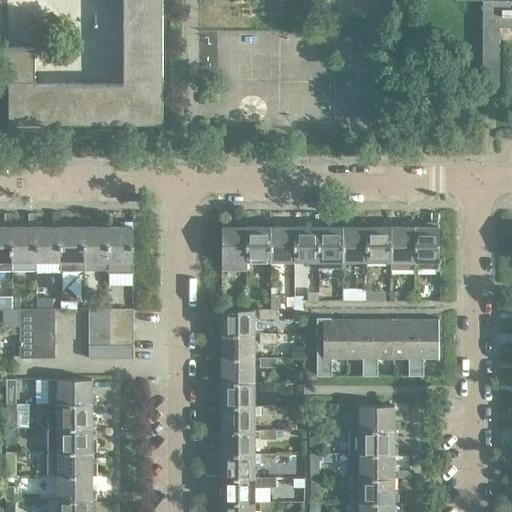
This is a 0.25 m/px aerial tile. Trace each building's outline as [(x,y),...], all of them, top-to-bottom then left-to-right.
[(35,46),(0,46),(0,80),(8,81),(9,122),(162,122),(162,0),(123,0),(123,83),(35,83),(35,46)] [(511,0),(482,0),(482,84),(499,84),(499,26),(511,26),(511,0)] [(0,269),(13,270),(12,226),(12,221),(5,221),(0,221),(0,269)] [(24,226),(12,226),(13,270),(36,270),(36,260),(36,226),(36,222),(23,221),(24,226)] [(47,226),(36,226),(36,260),(61,260),(60,226),(60,221),(47,222),(47,226)] [(96,226),(84,226),(84,270),(108,270),(108,260),(108,226),(108,222),(96,221),(96,226)] [(233,226),(221,226),(221,270),(246,270),(246,261),(246,226),(246,221),(234,221),(233,226)] [(257,227),(246,226),(246,261),(270,261),(270,226),(270,221),(258,221),(257,227)] [(282,226),(270,226),(270,261),(294,261),(294,226),(294,221),(282,221),(282,226)] [(306,226),(294,226),(294,261),(318,261),(318,226),(318,221),(305,222),(306,226)] [(329,226),(318,226),(318,261),(318,268),(342,268),(342,261),(342,226),(342,221),(329,221),(329,226)] [(353,226),(342,226),(342,261),(366,261),(366,226),(366,221),(353,221),(353,226)] [(366,226),(366,261),(390,260),(390,226),(390,221),(378,221),(378,226),(366,226)] [(390,260),(389,268),(414,268),(414,226),(414,221),(402,221),(402,226),(390,226),(390,260)] [(425,226),(414,226),(414,268),(439,268),(439,226),(438,226),(438,221),(430,221),(426,221),(425,226)] [(71,226),(60,226),(61,260),(61,270),(84,270),(84,226),(84,222),(72,222),(71,226)] [(119,226),(108,226),(108,260),(108,270),(132,270),(133,260),(133,226),(132,226),(132,222),(119,222),(119,226)] [(365,300),(365,287),(342,287),(342,300),(365,300)] [(319,290),(319,299),(330,299),(330,290),(319,290)] [(367,292),(367,300),(387,300),(387,291),(367,291),(367,292)] [(399,291),(389,291),(389,300),(399,300),(399,291)] [(271,293),(271,308),(281,308),(281,293),(271,293)] [(11,296),(0,295),(0,307),(11,308),(11,296)] [(296,295),(296,307),(305,307),(305,295),(296,295)] [(37,297),(37,308),(53,308),(53,297),(37,297)] [(20,308),(20,357),(33,357),(33,345),(33,333),(33,320),(34,308),(29,308),(20,308)] [(34,308),(33,320),(55,321),(55,308),(53,308),(37,308),(34,308)] [(111,308),(89,308),(89,321),(111,321),(111,308)] [(133,308),(111,308),(111,321),(133,321),(133,308)] [(222,308),(222,333),(254,333),(254,308),(222,308)] [(276,308),(260,308),(260,318),(276,318),(276,308)] [(438,319),(416,319),(416,375),(424,375),(424,357),(438,357),(438,358),(439,358),(439,317),(438,317),(438,319)] [(347,319),(331,319),(331,324),(331,330),(331,335),(331,341),(331,346),(317,346),(317,375),(332,375),(332,357),(347,357),(347,319)] [(370,319),(347,319),(347,357),(363,357),(363,375),(370,375),(370,319)] [(393,319),(370,319),(370,375),(378,375),(378,357),(393,357),(393,319)] [(416,319),(393,319),(393,357),(409,357),(409,375),(416,375),(416,319)] [(55,321),(33,320),(33,333),(55,333),(55,321)] [(111,321),(89,321),(89,333),(111,332),(111,321)] [(133,321),(111,321),(111,332),(133,332),(133,321)] [(111,332),(89,333),(89,345),(111,345),(111,332)] [(133,332),(111,332),(111,345),(133,345),(133,332)] [(55,333),(33,333),(33,345),(55,344),(55,333)] [(222,333),(222,357),(254,358),(254,333),(222,333)] [(276,334),(260,334),(260,343),(276,343),(276,334)] [(33,345),(33,357),(55,357),(55,344),(33,345)] [(133,345),(111,345),(89,345),(89,357),(133,358),(133,345)] [(222,357),(222,382),(254,381),(254,358),(222,357)] [(276,357),(260,357),(260,367),(276,367),(276,357)] [(6,378),(6,402),(16,402),(16,378),(6,378)] [(47,378),(35,378),(35,402),(47,402),(92,403),(97,403),(97,395),(92,395),(92,390),(92,378),(47,378)] [(222,382),(222,405),(254,405),(254,381),(222,382)] [(276,382),(260,382),(260,391),(276,391),(276,382)] [(92,403),(47,402),(47,427),(92,427),(97,427),(97,419),(92,419),(92,414),(92,403)] [(276,404),(260,404),(260,405),(260,414),(276,414),(276,404)] [(318,421),(318,404),(309,404),(309,421),(318,421)] [(394,404),(359,404),(359,429),(394,429),(399,429),(398,416),(394,416),(394,404)] [(254,405),(222,405),(222,429),(254,429),(254,414),(260,414),(260,405),(254,405)] [(16,412),(6,412),(6,413),(6,427),(16,427),(16,412)] [(16,427),(6,427),(6,444),(16,444),(16,427)] [(92,427),(47,427),(48,451),(92,451),(96,451),(96,438),(92,438),(92,427)] [(222,429),(222,453),(254,453),(254,429),(222,429)] [(276,429),(260,429),(260,439),(276,439),(276,436),(282,436),(282,429),(276,429)] [(394,429),(359,429),(350,429),(350,453),(394,453),(398,453),(398,440),(394,440),(394,429)] [(320,436),(310,436),(310,459),(320,459),(320,436)] [(16,450),(6,450),(6,474),(16,474),(16,450)] [(92,451),(48,451),(48,475),(58,475),(92,475),(96,475),(96,462),(92,462),(92,451)] [(254,453),(222,453),(222,477),(254,477),(254,463),(260,463),(260,453),(254,453)] [(276,453),(260,453),(260,463),(276,463),(276,453)] [(394,453),(350,453),(350,477),(393,477),(398,477),(398,464),(394,464),(394,453)] [(92,475),(58,475),(58,498),(92,499),(96,499),(96,491),(92,491),(92,475)] [(254,477),(222,477),(222,501),(254,501),(254,487),(260,487),(260,477),(254,477)] [(276,477),(260,477),(260,487),(276,487),(276,477)] [(393,477),(350,477),(350,500),(359,500),(394,501),(398,501),(398,493),(394,493),(393,477)] [(320,479),(310,479),(310,495),(320,495),(320,479)] [(1,488),(3,500),(12,500),(12,488),(1,488)] [(58,498),(47,498),(47,511),(92,511),(92,510),(92,499),(58,498)] [(393,511),(394,501),(359,500),(359,511),(393,511)] [(222,501),(221,511),(253,511),(254,501),(222,501)] [(276,501),(260,501),(260,510),(276,510),(276,501)] [(320,502),(310,502),(310,511),(320,511),(320,502)]
